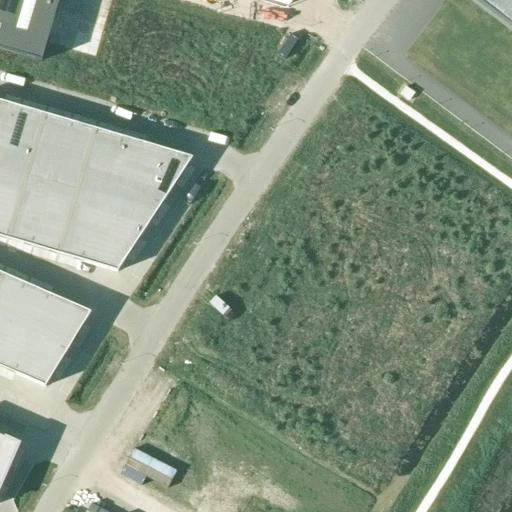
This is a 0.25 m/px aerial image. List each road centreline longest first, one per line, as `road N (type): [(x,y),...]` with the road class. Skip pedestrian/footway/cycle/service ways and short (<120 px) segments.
road 1 (unclassified): [(378,0),(166,317),(49,511)]
road 2 (unknown): [(0,83),(193,142),(260,172)]
road 3 (unknown): [(166,317),(0,245)]
